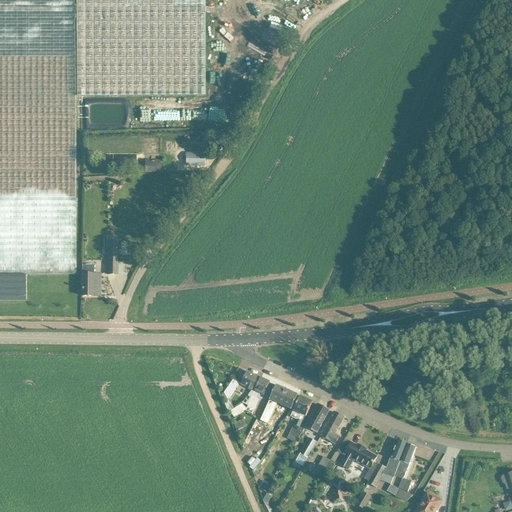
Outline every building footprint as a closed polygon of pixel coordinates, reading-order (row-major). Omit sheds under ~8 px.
[(76,275),(76,265),(76,109),(73,0),(0,0),(0,275),(26,275),(76,275)] [(77,0),(77,97),(207,97),(206,0),(77,0)] [(203,154),(193,154),(185,153),(185,159),(180,159),(180,164),(203,165),(203,154)] [(145,161),(145,172),(160,173),(160,162),(145,161)] [(108,241),(107,275),(117,275),(118,241),(108,241)] [(93,293),(100,293),(100,275),(94,275),(94,266),(82,265),(81,297),(93,297),(93,293)] [(26,275),(0,275),(0,301),(26,301),(26,275)] [(248,406),(261,378),(247,372),(246,372),(249,373),(243,386),(249,388),(249,390),(252,391),(250,396),(249,396),(242,404),(247,406),(248,406)] [(247,406),(248,406),(247,409),(242,404),(230,412),(234,418),(246,410),(246,411),(253,414),(259,400),(256,399),(259,393),(269,398),(273,388),(269,385),(270,383),(261,378),(248,406),(247,406)] [(234,380),(224,393),(228,400),(240,384),(234,380)] [(277,386),(262,417),(270,421),(278,402),(293,409),(295,405),(299,396),(281,388),(277,386)] [(288,438),(296,443),(308,423),(303,421),(305,417),(306,417),(308,411),(313,402),(300,397),(296,406),(291,417),(297,420),(288,438)] [(318,405),(313,414),(306,428),(318,433),(325,420),(329,411),(318,405)] [(334,413),(330,421),(321,437),(335,444),(339,437),(335,435),(344,418),(334,413)] [(276,415),(267,431),(275,436),(284,420),(276,415)] [(317,443),(310,438),(300,454),(307,458),(317,443)] [(395,476),(407,444),(398,441),(395,450),(391,459),(390,458),(386,468),(379,464),(378,465),(369,481),(368,483),(376,488),(380,481),(391,485),(395,476)] [(365,479),(369,481),(378,465),(375,463),(378,456),(362,448),(363,447),(352,442),(352,443),(350,442),(343,456),(346,457),(344,461),(341,466),(349,470),(352,465),(353,461),(371,469),(365,479)] [(395,476),(404,479),(409,465),(409,466),(416,448),(407,444),(395,476)] [(257,448),(259,457),(267,455),(264,446),(257,448)] [(324,457),(316,471),(323,475),(331,461),(324,457)] [(331,461),(323,475),(327,478),(335,464),(331,461)] [(507,490),(511,489),(511,490),(511,473),(502,476),(501,479),(502,484),(505,485),(507,490)] [(412,482),(404,479),(400,489),(408,492),(412,482)] [(264,481),(259,489),(267,493),(271,485),(264,481)] [(397,497),(407,501),(412,496),(400,490),(397,497)] [(363,492),(355,505),(364,510),(371,497),(363,492)] [(427,494),(416,511),(435,511),(441,502),(427,494)] [(511,507),(511,503),(502,505),(504,511),(511,509),(511,507)]
